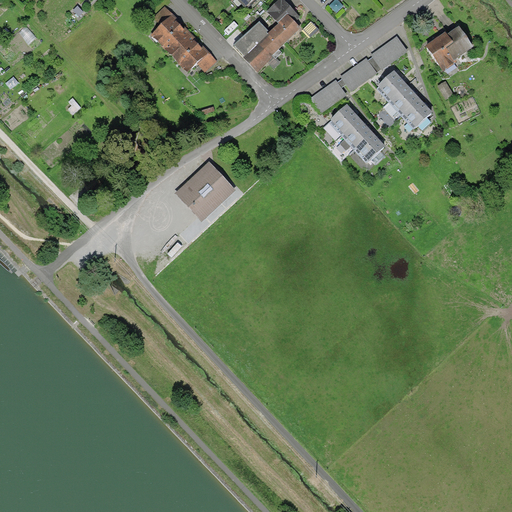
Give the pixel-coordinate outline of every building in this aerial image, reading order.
[(282,0),(280,0),(267,12),(279,25),(270,33),(283,46),(300,30),(293,22),(298,17),(282,0)] [(166,6),(153,17),(161,25),(151,35),(167,53),(190,31),(166,6)] [(83,13),(78,7),(73,11),(79,17),(83,13)] [(13,28),(20,21),(11,11),(3,18),(13,28)] [(283,46),(270,33),(268,35),(266,33),(268,31),(260,22),(233,47),(257,72),(272,59),(271,57),(283,46)] [(443,34),(424,49),(443,71),(471,48),(456,29),(446,37),(443,34)] [(190,31),(167,53),(187,74),(197,65),(205,74),(218,61),(190,31)] [(394,40),(370,56),(381,72),(405,55),(394,40)] [(364,59),(339,78),(352,94),(376,75),(364,59)] [(396,71),(377,87),(389,101),(408,85),(396,71)] [(334,83),(309,103),(320,117),(345,97),(334,83)] [(408,85),(389,101),(400,114),(419,99),(408,85)] [(419,99),(400,114),(411,128),(429,113),(419,99)] [(345,106),(327,120),(339,135),(357,120),(345,106)] [(357,120),(339,135),(350,151),(370,135),(357,120)] [(139,133),(131,131),(128,141),(136,143),(136,145),(146,148),(150,134),(140,131),(139,133)] [(370,135),(350,151),(363,166),(383,150),(370,135)] [(235,191),(209,163),(176,193),(201,221),(235,191)] [(97,179),(84,192),(92,201),(106,188),(97,179)]
